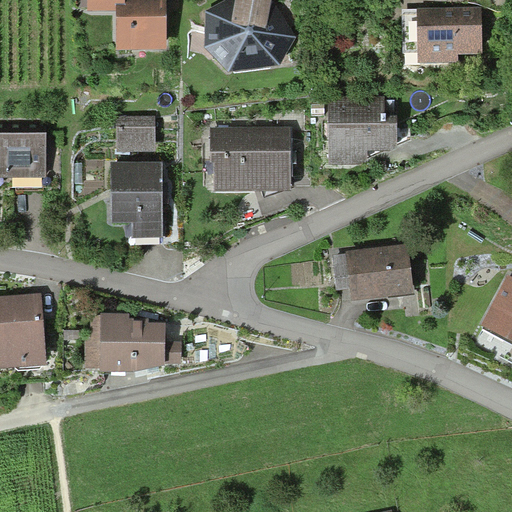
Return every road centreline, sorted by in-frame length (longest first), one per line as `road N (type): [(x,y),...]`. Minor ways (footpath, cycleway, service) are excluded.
road 1 (residential): [(511,135),(250,258),(228,284),(223,309)]
road 2 (residential): [(511,403),(351,342),(223,309)]
road 3 (residential): [(223,309),(0,258)]
